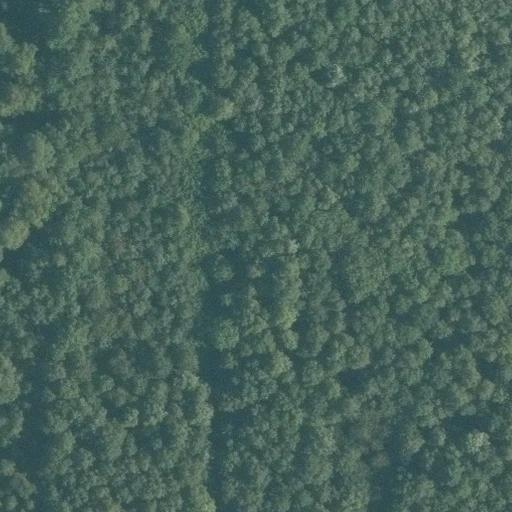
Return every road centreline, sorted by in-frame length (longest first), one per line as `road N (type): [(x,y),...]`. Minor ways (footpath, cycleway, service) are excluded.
road 1 (track): [(208,0),(218,511)]
road 2 (track): [(0,250),(21,234),(37,0)]
